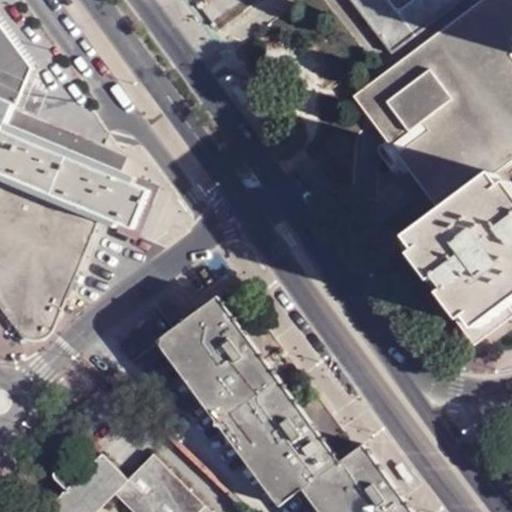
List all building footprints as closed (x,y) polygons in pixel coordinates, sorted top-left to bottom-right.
[(350,0),(393,54),(461,0),(417,0),(416,0),(350,0)] [(511,157),(511,0),(478,0),(463,12),(350,96),(383,141),(372,149),(391,174),(400,167),(437,215),(493,172),(511,157)] [(0,92),(20,102),(38,65),(0,15),(0,92)] [(0,166),(105,213),(121,219),(119,225),(141,235),(163,186),(140,175),(137,182),(121,177),(8,127),(18,107),(20,102),(0,92),(0,166)] [(8,127),(121,177),(131,156),(18,107),(8,127)] [(53,324),(105,213),(0,166),(0,307),(10,322),(19,332),(25,336),(29,338),(35,338),(40,337),(44,335),(49,331),(53,324)] [(511,197),(502,184),(493,172),(437,215),(408,237),(476,328),(511,301),(511,197)] [(167,353),(227,309),(216,294),(156,339),(167,353)] [(234,320),(227,309),(167,353),(276,503),(302,485),(322,511),(414,511),(413,510),(410,511),(403,511),(395,501),(403,496),(363,441),(337,458),(325,441),(317,432),(334,419),(315,392),(297,404),(262,355),(255,345),(272,333),(252,307),(234,320)] [(279,343),(272,333),(255,345),(262,355),(279,343)] [(342,429),(334,419),(317,432),(325,441),(342,429)] [(211,511),(153,452),(128,478),(103,453),(44,511),(211,511)] [(60,484),(70,474),(59,463),(56,462),(51,463),(49,465),(48,469),(50,474),(60,484)] [(403,511),(410,511),(413,510),(403,496),(395,501),(403,511)]
